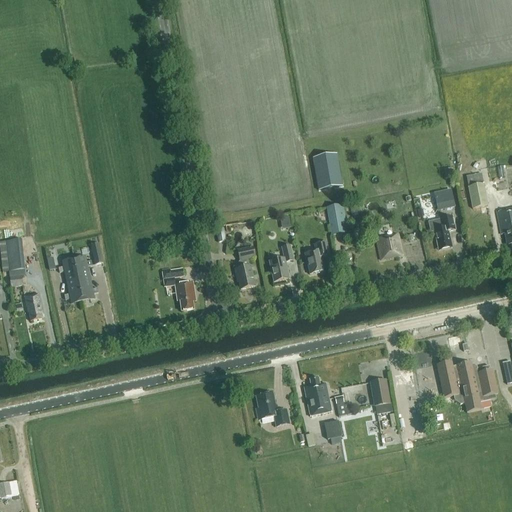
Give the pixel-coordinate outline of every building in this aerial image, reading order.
[(313,159),(318,191),(342,187),(337,155),(313,159)] [(468,188),(472,210),(488,207),(484,185),(468,188)] [(454,208),(451,197),(444,198),(443,192),(434,194),(435,200),(438,212),(454,208)] [(326,209),(331,236),(348,233),(343,206),(326,209)] [(511,210),(497,213),(501,235),(504,234),(506,246),(511,244),(511,210)] [(451,246),(448,232),(455,231),(452,216),(439,219),(427,222),(429,232),(434,231),(438,249),(451,246)] [(226,242),(224,229),(216,231),(218,244),(226,242)] [(381,261),(402,256),(398,235),(376,240),(381,261)] [(0,250),(2,273),(25,270),(22,240),(0,242),(0,250)] [(321,258),(329,257),(326,243),(314,246),(316,252),(304,255),(306,264),(307,264),(310,275),(324,272),(321,258)] [(284,259),(269,263),(274,283),(289,280),(285,263),(293,261),(290,247),(282,249),(284,259)] [(253,248),(237,251),(239,262),(255,258),(253,248)] [(92,256),(95,266),(103,264),(101,254),(92,256)] [(85,258),(73,261),(78,281),(90,279),(87,268),(92,267),(91,262),(86,263),(85,258)] [(63,268),(58,269),(59,274),(64,273),(66,284),(78,281),(73,261),(62,263),(63,268)] [(241,291),(254,288),(250,267),(235,271),(237,279),(238,278),(241,291)] [(164,288),(175,287),(177,302),(180,302),(181,313),(194,311),(192,303),(194,302),(192,292),(194,291),(193,284),(176,286),(175,279),(174,279),(173,278),(183,277),(182,269),(170,271),(169,269),(161,270),(164,288)] [(10,288),(23,287),(22,276),(9,278),(10,288)] [(90,279),(78,281),(82,302),(94,300),(93,295),(98,294),(97,289),(92,290),(90,279)] [(69,295),(64,296),(65,301),(70,300),(71,305),(82,302),(78,281),(66,284),(69,295)] [(31,323),(43,320),(41,313),(42,313),(39,295),(24,298),(27,314),(29,313),(31,323)] [(474,365),(471,366),(471,363),(452,367),(451,363),(436,366),(444,399),(453,397),(454,402),(460,405),(464,404),(467,414),(481,411),(480,404),(496,400),(495,395),(497,395),(492,371),(490,371),(489,367),(477,369),(477,367),(474,365)] [(319,386),(318,379),(309,381),(311,387),(304,389),(310,418),(331,413),(325,384),(319,386)] [(386,380),(370,383),(374,408),(390,405),(386,380)] [(289,425),(286,411),(277,413),(273,394),(256,398),(258,410),(256,410),(258,421),(274,418),(276,428),(289,425)] [(342,397),(334,399),(336,405),(344,404),(342,397)] [(328,439),(343,437),(341,422),(327,423),(328,439)] [(315,434),(307,435),(310,446),(317,444),(315,434)] [(0,499),(11,497),(8,483),(0,484),(0,499)]
